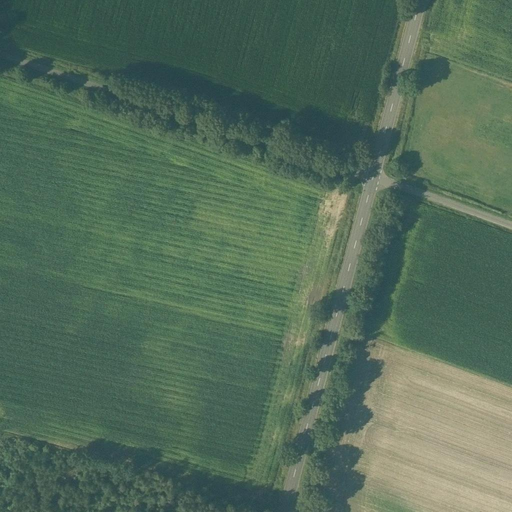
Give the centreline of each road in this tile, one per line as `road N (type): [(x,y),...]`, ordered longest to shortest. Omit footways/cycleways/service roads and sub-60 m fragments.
road 1 (unclassified): [(0,56),(372,177)]
road 2 (tertiary): [(372,177),(284,511)]
road 3 (tertiary): [(419,0),(372,177)]
road 4 (unclassified): [(372,177),(511,226)]
